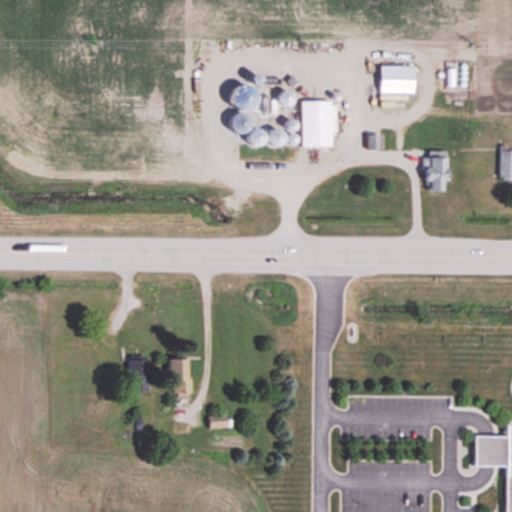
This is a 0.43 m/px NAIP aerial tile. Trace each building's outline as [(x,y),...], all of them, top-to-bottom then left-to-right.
[(378,65),(378,92),(411,92),(411,66),(378,65)] [(300,100),(300,145),(329,144),(329,131),(335,131),(334,104),(328,104),(328,100),(300,100)] [(366,132),(366,148),(378,147),(377,132),(366,132)] [(408,133),(409,148),(420,147),(419,133),(408,133)] [(445,150),(445,179),(441,179),(441,189),(428,189),(428,179),(424,179),(424,167),(429,167),(429,150),(445,150)] [(511,150),(498,150),(498,175),(502,175),(502,179),(511,179),(511,176),(511,150)] [(185,359),(185,377),(190,377),(190,391),(187,391),(187,395),(176,395),(176,391),(171,391),(171,379),(167,379),(167,359),(185,359)] [(145,366),(146,389),(131,390),(130,367),(145,366)] [(208,428),(230,426),(230,417),(226,418),(225,414),(207,415),(208,428)] [(511,511),(505,511),(505,465),(473,464),(473,435),(511,435),(511,511)]
